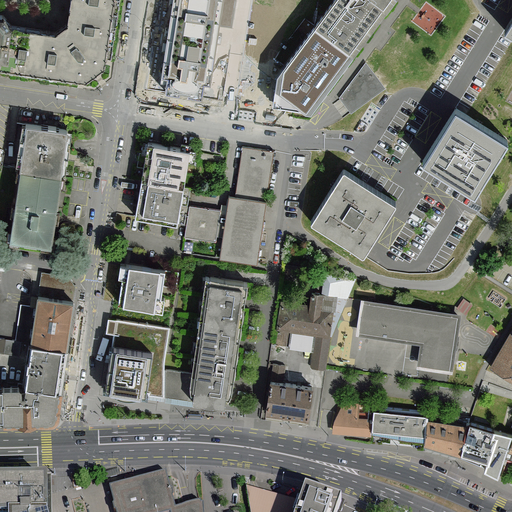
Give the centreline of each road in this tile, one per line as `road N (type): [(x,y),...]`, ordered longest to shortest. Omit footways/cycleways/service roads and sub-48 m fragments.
road 1 (residential): [(117,112),(341,143),(403,177),(510,0)]
road 2 (secondary): [(310,459),(204,442),(73,445)]
road 3 (secondary): [(498,511),(409,475),(310,459)]
road 4 (residential): [(94,269),(73,445)]
road 5 (residential): [(117,112),(94,269)]
road 6 (secondary): [(310,459),(426,511)]
